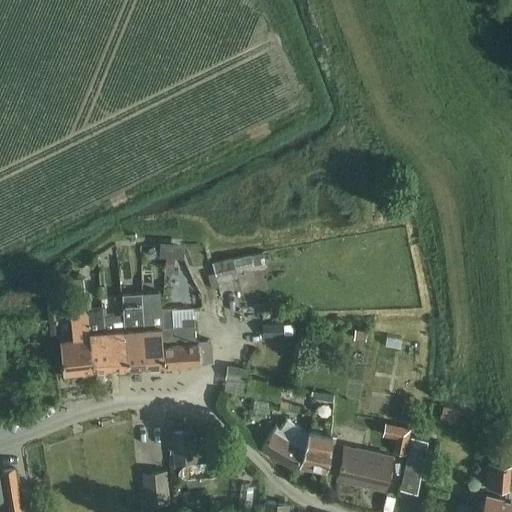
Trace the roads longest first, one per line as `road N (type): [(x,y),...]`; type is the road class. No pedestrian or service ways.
road 1 (unclassified): [(330,511),(287,493),(214,424),(169,403),(118,405),(0,445)]
road 2 (track): [(511,142),(460,81),(424,0)]
